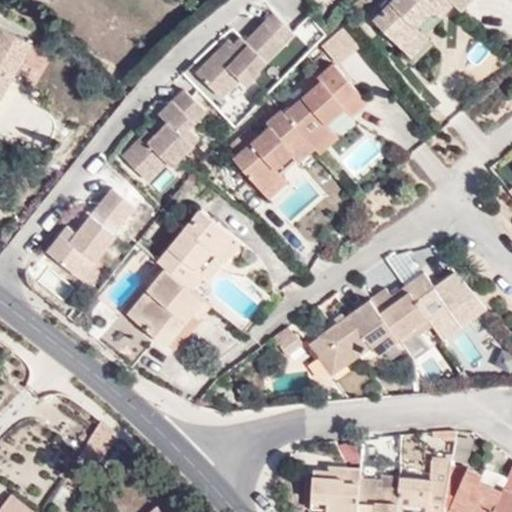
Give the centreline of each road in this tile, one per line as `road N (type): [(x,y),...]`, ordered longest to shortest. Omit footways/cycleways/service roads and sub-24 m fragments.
road 1 (residential): [(202,471),(268,427),(472,403)]
road 2 (secondary): [(202,471),(0,302)]
road 3 (residential): [(265,317),(446,195)]
